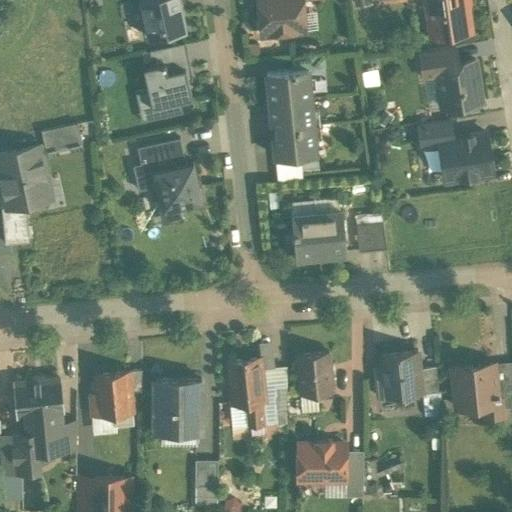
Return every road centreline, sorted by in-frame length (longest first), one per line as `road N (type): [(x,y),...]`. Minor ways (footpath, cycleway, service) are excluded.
road 1 (residential): [(219,0),(252,298)]
road 2 (residential): [(252,298),(511,277)]
road 3 (residential): [(0,326),(252,298)]
